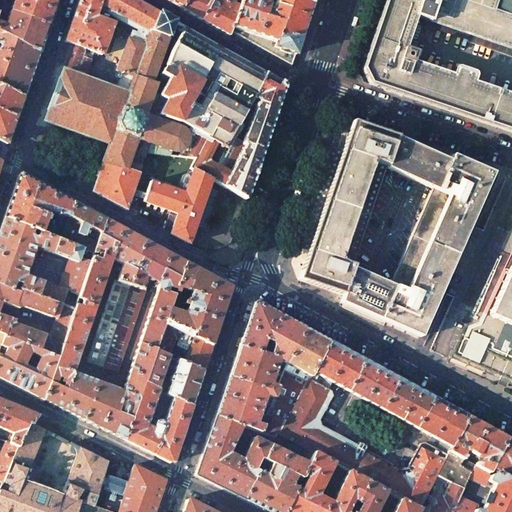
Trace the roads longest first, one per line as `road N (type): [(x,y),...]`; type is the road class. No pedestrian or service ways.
road 1 (residential): [(511,412),(278,286)]
road 2 (residential): [(242,276),(192,259),(9,157)]
road 3 (residential): [(242,276),(177,477)]
road 4 (residential): [(312,85),(511,149)]
road 5 (residential): [(177,477),(0,389)]
road 6 (residential): [(148,0),(312,85)]
road 7 (residential): [(9,157),(65,0)]
road 8 (residential): [(272,206),(312,85)]
